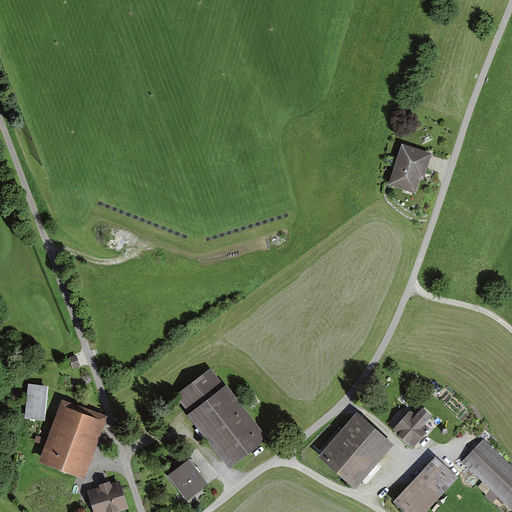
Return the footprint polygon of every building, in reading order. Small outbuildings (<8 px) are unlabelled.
[(433,155),(400,145),(387,185),(414,193),(419,179),(424,181),(433,155)] [(270,440),(227,384),(221,388),(209,372),(179,395),(192,412),(189,414),(230,469),(270,440)] [(47,387),(29,385),(25,418),(43,421),(47,387)] [(106,422),(63,405),(41,459),(85,477),(106,422)] [(423,407),(415,416),(408,411),(392,430),(415,449),(432,429),(426,424),(433,416),(423,407)] [(394,447),(356,413),(318,455),(355,489),(394,447)] [(511,509),(511,467),(483,440),(462,462),(511,509)] [(409,511),(425,511),(457,479),(435,457),(395,498),(409,511)] [(188,502),(209,485),(190,461),(169,478),(188,502)] [(117,511),(127,509),(119,482),(109,485),(108,481),(97,484),(99,488),(89,491),(95,511),(117,511)]
